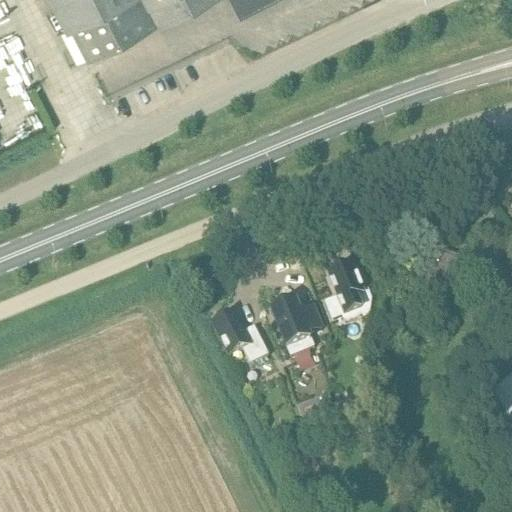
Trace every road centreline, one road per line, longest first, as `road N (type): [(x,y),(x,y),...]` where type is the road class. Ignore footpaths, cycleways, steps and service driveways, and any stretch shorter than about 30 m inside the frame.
road 1 (unclassified): [(500,114),(0,310)]
road 2 (primary): [(0,257),(317,128),(458,80)]
road 3 (unclassified): [(0,205),(425,0)]
road 4 (unknown): [(103,154),(25,0)]
